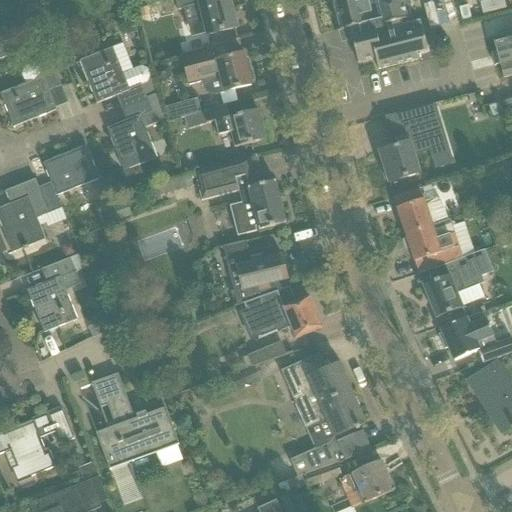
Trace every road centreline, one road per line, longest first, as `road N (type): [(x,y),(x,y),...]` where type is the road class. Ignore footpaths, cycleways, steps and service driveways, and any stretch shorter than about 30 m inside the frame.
road 1 (residential): [(459,507),(370,338),(308,124)]
road 2 (residential): [(442,0),(462,83),(308,124)]
road 3 (residential): [(308,124),(276,0)]
